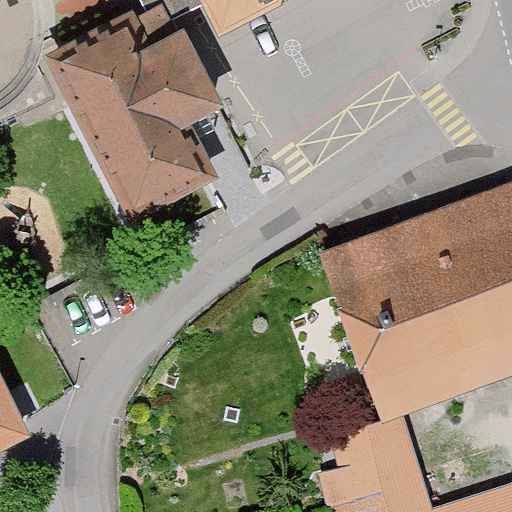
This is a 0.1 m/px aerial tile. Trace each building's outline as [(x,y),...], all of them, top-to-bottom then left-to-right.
[(188,0),(215,49),(308,0),(188,0)] [(144,54),(127,22),(42,66),(129,231),(216,186),(188,132),(219,116),(178,37),(144,54)] [(511,190),(326,257),(383,413),(511,366),(511,190)] [(0,448),(25,436),(0,384),(0,448)] [(511,511),(511,491),(437,511),(428,511),(405,425),(330,445),(337,473),(320,478),(329,511),(511,511)]
